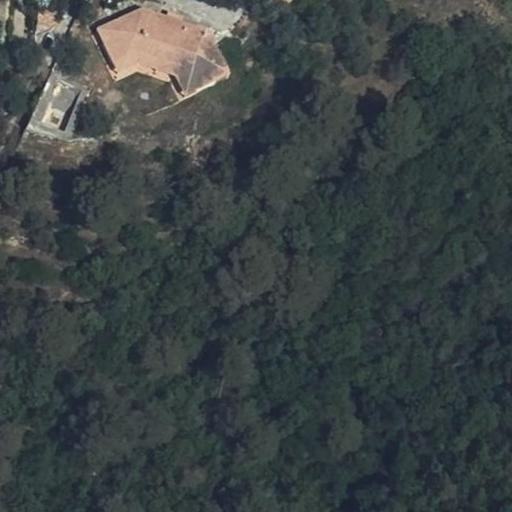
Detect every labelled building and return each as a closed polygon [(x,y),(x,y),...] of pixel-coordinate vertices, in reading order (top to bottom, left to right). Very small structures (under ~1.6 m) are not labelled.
[(211,79),(233,96),(245,81),(234,73),(244,59),(214,33),(189,35),(189,40),(175,41),(174,36),(153,37),(149,41),(153,46),(150,54),(136,56),(122,71),(133,80),(127,88),(144,103),(163,82),(211,79)] [(149,41),(136,56),(150,54),(153,46),(149,41)] [(234,73),(245,81),(255,69),(244,59),(234,73)] [(115,78),(127,88),(133,80),(122,71),(115,78)] [(222,108),(233,96),(211,79),(163,82),(144,103),(153,110),(167,96),(204,94),(222,108)]
